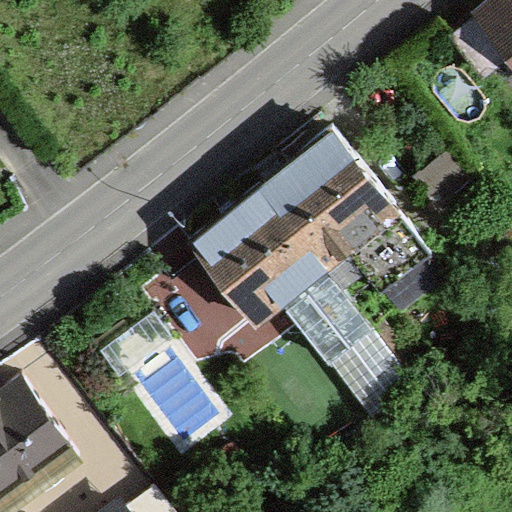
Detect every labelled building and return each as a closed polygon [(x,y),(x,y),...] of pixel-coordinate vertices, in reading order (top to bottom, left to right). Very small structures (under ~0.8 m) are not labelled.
[(511,0),(488,0),(480,7),(511,46),(511,47),(511,0)] [(487,65),(511,46),(480,7),(456,26),(487,65)] [(301,150),(264,178),(325,257),(346,240),(373,274),(381,285),(432,246),(336,123),(301,150)] [(325,257),(264,178),(230,204),(193,233),(254,312),(282,290),(325,257)] [(509,291),(511,288),(511,215),(507,210),(468,241),(509,291)] [(346,240),(325,257),(346,283),(351,290),(373,274),(346,240)] [(325,257),(282,290),(303,316),(346,283),(325,257)] [(303,316),(331,352),(374,319),(351,290),(346,283),(303,316)] [(377,411),(420,378),(374,319),(331,352),(377,411)] [(0,497),(4,502),(82,442),(23,366),(0,383),(0,497)] [(186,511),(157,475),(130,497),(141,511),(186,511)] [(141,511),(130,497),(110,511),(141,511)]
